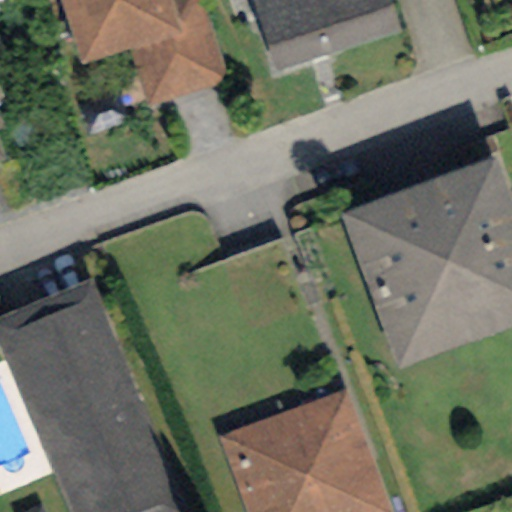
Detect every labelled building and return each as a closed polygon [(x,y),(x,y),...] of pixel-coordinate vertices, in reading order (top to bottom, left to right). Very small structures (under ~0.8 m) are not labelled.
[(58,0),(81,64),(129,47),(151,109),(226,83),(197,0),(58,0)] [(386,0),(250,0),(275,76),(398,35),(386,0)] [(511,205),(493,158),(339,218),(397,366),(511,320),(511,205)] [(182,511),(87,283),(0,319),(0,350),(67,511),(182,511)] [(392,511),(342,388),(217,439),(246,511),(392,511)]
